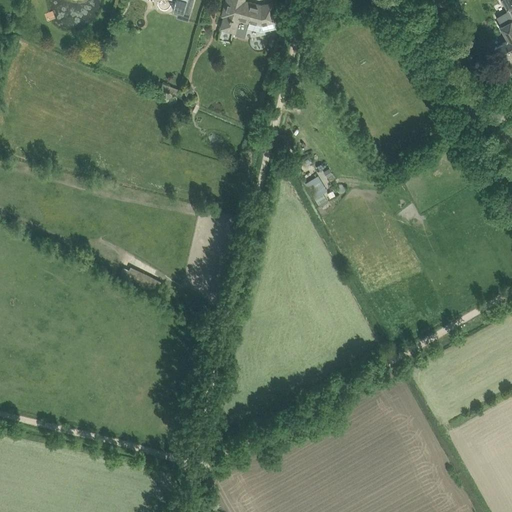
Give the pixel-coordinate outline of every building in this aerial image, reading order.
[(175,0),(173,9),(179,10),(183,12),(186,0),(175,0)] [(235,32),(236,29),(239,20),(249,23),(248,27),(261,31),(275,28),(274,23),(277,23),(273,3),(262,6),(250,2),(249,4),(244,3),(244,0),(226,0),(222,15),(224,16),(221,28),(235,32)] [(511,0),(500,0),(506,10),(497,15),(503,26),(501,27),(507,38),(506,42),(503,43),(502,44),(499,39),(489,45),(494,53),(497,51),(503,61),(511,55),(511,0)] [(91,52),(88,61),(96,63),(99,55),(91,52)] [(176,96),(178,88),(163,83),(161,90),(176,96)] [(191,86),(184,90),(187,97),(194,93),(191,86)] [(322,170),(318,173),(325,183),(329,181),(322,170)] [(320,207),(329,202),(327,198),(336,193),(333,188),(328,190),(319,174),(306,182),(320,207)] [(123,267),(120,274),(157,293),(162,281),(130,267),(128,270),(123,267)]
